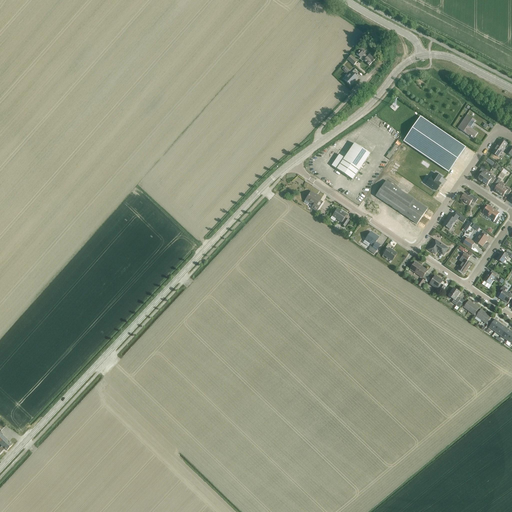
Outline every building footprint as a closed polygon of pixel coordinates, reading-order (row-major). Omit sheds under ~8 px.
[(360,50),(356,54),(360,58),(363,55),(366,59),(367,57),(363,54),(360,51),(360,50)] [(365,52),(363,54),(367,57),(373,63),(376,59),(370,53),(369,54),(366,51),(365,52)] [(350,56),(347,60),(354,66),(357,62),(350,56)] [(364,61),(363,61),(369,66),(373,63),(367,57),(366,59),(364,60),(364,61)] [(351,72),(344,80),(350,86),(358,78),(351,72)] [(474,139),(478,133),(470,128),(475,121),(467,115),(458,128),(474,139)] [(448,173),(465,148),(420,117),(403,142),(448,173)] [(499,157),(507,144),(502,140),(493,153),(499,157)] [(352,180),(370,154),(354,144),(344,158),(339,155),(332,166),(352,180)] [(390,152),(386,157),(390,160),(394,155),(390,152)] [(482,183),(489,174),(489,173),(486,171),(486,172),(482,169),(476,176),(479,178),(478,180),(482,183)] [(489,174),(482,183),(487,186),(488,184),(491,186),(496,179),(492,176),(492,175),(489,173),(489,174)] [(431,177),(426,184),(436,191),(441,184),(438,182),(441,177),(435,174),(432,178),(431,177)] [(499,194),(503,187),(505,185),(501,182),(502,180),(499,178),(493,187),(496,188),(494,191),(499,194)] [(386,181),(376,196),(417,224),(428,209),(386,181)] [(507,196),(511,190),(509,189),(508,190),(503,187),(499,194),(503,197),(505,195),(507,196)] [(306,200),(304,202),(308,205),(309,203),(313,205),(312,208),(317,211),(323,202),(320,201),(321,198),(317,195),(317,196),(311,192),(306,200)] [(469,197),(465,194),(461,200),(469,206),(472,201),(475,203),(478,199),(471,195),(469,197)] [(485,207),(482,211),(483,212),(483,213),(495,220),(493,222),(496,224),(501,218),(498,216),(499,214),(488,206),(487,208),(485,207)] [(332,216),(330,219),(334,222),(336,219),(341,222),(343,223),(341,225),(345,227),(349,220),(346,218),(345,218),(346,215),(337,209),(332,216)] [(455,214),(454,214),(451,217),(449,216),(443,225),(450,230),(456,221),(459,217),(455,214)] [(488,238),(487,237),(489,235),(484,231),(482,234),(481,233),(475,242),(482,247),(488,238)] [(376,242),(379,238),(371,232),(363,243),(368,246),(370,244),(372,246),(369,251),(374,254),(380,245),(376,242)] [(474,243),(467,239),(464,244),(471,249),(474,243)] [(448,249),(435,240),(429,250),(435,254),(437,251),(443,255),(448,249)] [(392,261),(397,254),(390,249),(392,246),(388,244),(383,252),(384,253),(383,255),(392,261)] [(510,258),(511,255),(511,254),(508,251),(506,254),(502,252),(497,260),(503,264),(508,256),(510,258)] [(464,274),(471,264),(467,261),(470,257),(465,253),(459,261),(462,263),(457,270),(464,274)] [(423,278),(428,271),(415,262),(410,270),(423,278)] [(496,281),(498,278),(490,272),(484,281),(485,281),(482,285),(487,288),(489,284),(490,285),(494,279),(496,281)] [(441,293),(445,287),(442,285),(441,284),(443,281),(436,276),(430,284),(437,289),(439,287),(440,288),(438,291),(441,293)] [(503,301),(509,293),(506,291),(508,289),(503,286),(500,291),(502,293),(499,298),(503,301)] [(454,288),(448,296),(454,300),(452,302),(459,308),(461,305),(458,303),(461,299),(457,297),(460,293),(454,288)] [(509,293),(503,301),(508,304),(511,299),(511,294),(511,295),(509,293)] [(469,311),(474,305),(469,301),(468,303),(466,302),(463,307),(469,311)] [(474,305),(469,311),(475,316),(479,311),(478,311),(480,308),(474,305)] [(480,312),(479,311),(475,316),(481,320),(486,313),(482,310),(480,312)] [(486,313),(481,320),(488,325),(491,320),(490,319),(492,317),(486,313)] [(495,320),(489,328),(495,332),(501,324),(495,320)] [(501,324),(495,332),(501,336),(502,335),(507,329),(501,324)] [(502,335),(501,336),(507,341),(511,334),(511,332),(507,329),(502,335)] [(7,451),(12,445),(0,434),(0,444),(2,446),(0,448),(0,452),(1,453),(4,449),(7,451)]
